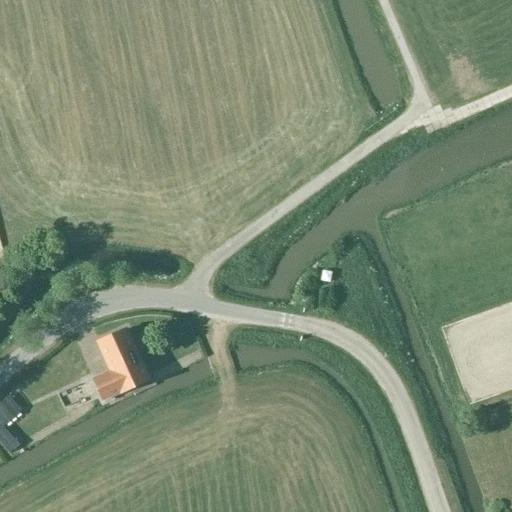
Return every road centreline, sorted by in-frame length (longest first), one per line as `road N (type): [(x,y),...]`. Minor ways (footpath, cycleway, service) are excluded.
road 1 (unclassified): [(0,375),(66,320),(118,300),(159,298),(303,323)]
road 2 (unclassified): [(438,511),(388,379),(352,343),(303,323)]
